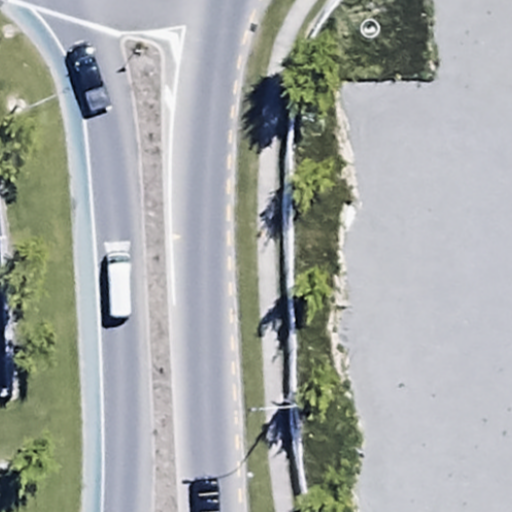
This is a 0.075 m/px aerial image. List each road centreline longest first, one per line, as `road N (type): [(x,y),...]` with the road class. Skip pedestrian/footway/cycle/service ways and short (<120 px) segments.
road 1 (unclassified): [(125,511),(127,381),(109,121),(79,0)]
road 2 (unclassified): [(212,0),(201,146),(211,511)]
